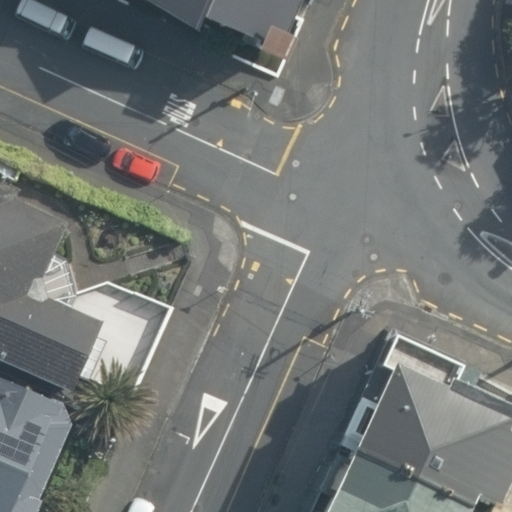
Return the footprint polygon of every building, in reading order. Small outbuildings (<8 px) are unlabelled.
[(128,0),(182,35),(189,19),(208,27),(247,45),(244,52),(272,64),(275,57),(279,49),(283,39),(293,16),(300,0),(128,0)] [(61,216),(0,189),(0,360),(70,391),(100,320),(29,290),(61,216)] [(410,382),(377,368),(340,454),(462,506),(467,494),(497,507),(511,472),(511,437),(497,431),(507,410),(451,386),(459,367),(423,351),(410,382)] [(34,511),(78,419),(0,382),(0,511),(34,511)] [(459,511),(462,506),(340,454),(314,511),(459,511)]
